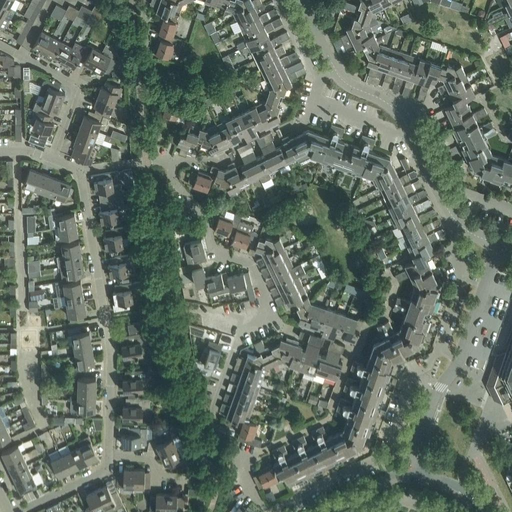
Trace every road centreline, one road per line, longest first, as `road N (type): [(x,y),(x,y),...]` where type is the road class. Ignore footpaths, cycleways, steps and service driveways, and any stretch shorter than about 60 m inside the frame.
road 1 (residential): [(17,511),(104,470),(112,456),(106,319),(78,172)]
road 2 (residential): [(242,460),(210,420),(242,330),(271,317),(252,264),(213,252),(205,218),(177,184),(173,160)]
road 3 (unclassified): [(444,203),(401,117),(349,88),(301,0)]
road 4 (residential): [(268,510),(385,453),(410,379),(438,351)]
road 5 (residential): [(53,161),(76,89),(69,75),(26,55)]
road 6 (residential): [(438,351),(464,272),(453,219)]
road 7 (residential): [(459,358),(434,395),(407,470)]
road 8 (residential): [(459,358),(499,242)]
